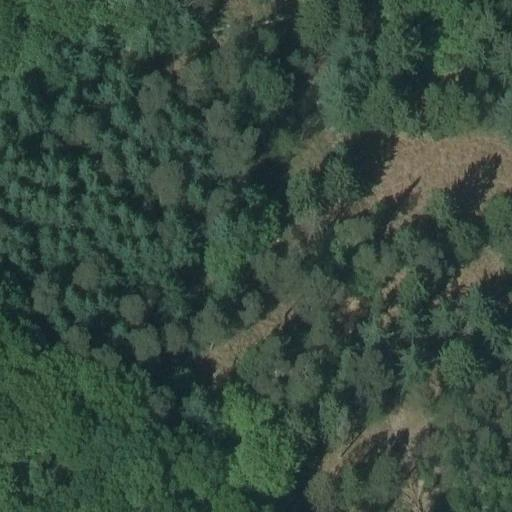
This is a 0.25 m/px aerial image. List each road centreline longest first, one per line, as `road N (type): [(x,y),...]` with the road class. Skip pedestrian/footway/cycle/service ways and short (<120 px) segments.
road 1 (track): [(0,35),(209,29)]
road 2 (track): [(209,29),(275,20),(330,0)]
